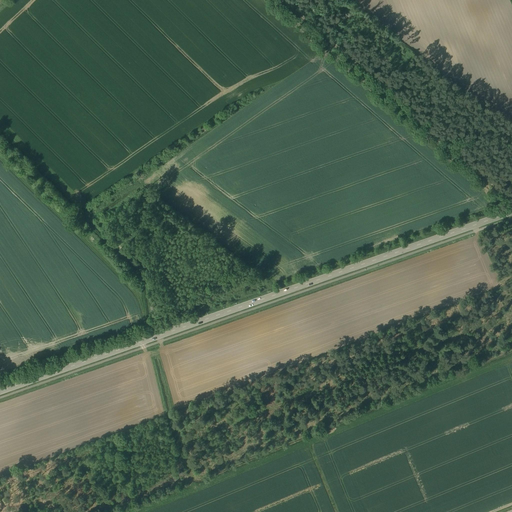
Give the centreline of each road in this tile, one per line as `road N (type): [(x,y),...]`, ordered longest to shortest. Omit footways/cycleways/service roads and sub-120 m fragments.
road 1 (secondary): [(511,213),(0,391)]
road 2 (track): [(282,0),(511,207)]
